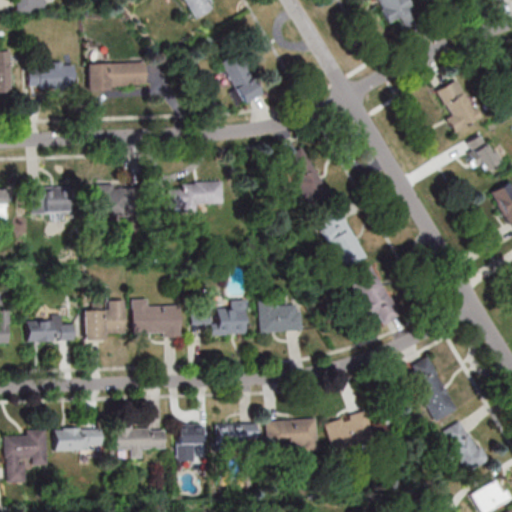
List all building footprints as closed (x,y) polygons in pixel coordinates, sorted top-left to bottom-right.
[(14,0),(14,12),(47,12),(47,0),(14,0)] [(209,0),(179,0),(191,20),(214,8),(209,0)] [(375,0),(388,23),(401,16),(405,24),(416,19),(405,0),(375,0)] [(0,50),(0,93),(11,93),(11,51),(0,50)] [(259,94),(241,53),(221,62),(238,102),(259,94)] [(73,86),(73,62),(27,63),(27,86),(73,86)] [(87,88),(144,88),(144,63),(87,63),(87,88)] [(436,89),(448,115),(445,117),(452,131),(477,119),(458,79),(436,89)] [(495,164),(481,134),(462,142),(476,172),(495,164)] [(282,157),(303,199),(323,190),(302,147),(282,157)] [(179,181),(179,189),(167,189),(166,211),(195,212),(195,203),(219,203),(219,182),(179,181)] [(491,191),(511,233),(511,187),(509,182),(491,191)] [(88,185),(88,213),(121,213),(121,185),(88,185)] [(28,186),(28,213),(66,213),(66,186),(28,186)] [(321,218),(326,226),(319,230),(343,268),(364,255),(336,209),(321,218)] [(381,324),(398,315),(371,265),(345,279),(367,319),(376,314),(381,324)] [(179,336),(179,307),(148,307),(148,298),(129,298),(129,332),(139,332),(139,336),(179,336)] [(209,334),(244,333),(243,299),(226,300),(227,309),(190,310),(190,324),(209,324),(209,334)] [(122,300),(102,300),(102,309),(82,309),(82,337),(122,337),(122,300)] [(257,332),(299,331),(298,302),(257,304),(257,332)] [(0,343),(8,343),(8,310),(0,309),(0,343)] [(24,320),(24,341),(73,341),(73,320),(24,320)] [(430,421),(453,411),(428,356),(406,366),(430,421)] [(322,422),(329,446),(371,434),(364,410),(322,422)] [(265,451),(314,450),(314,419),(264,420),(265,451)] [(441,429),(447,443),(432,450),(439,465),(457,457),(464,472),(483,462),(463,419),(441,429)] [(174,460),(200,460),(200,423),(174,423),(174,460)] [(255,423),(214,423),(214,451),(255,451),(255,423)] [(112,427),(112,449),(128,449),(128,458),(140,457),(139,448),(162,448),(161,426),(112,427)] [(52,428),(52,450),(99,450),(99,428),(52,428)] [(44,464),(43,432),(2,433),(2,482),(26,481),(26,464),(44,464)] [(477,511),(483,511),(508,502),(498,479),(469,492),(477,511)]
